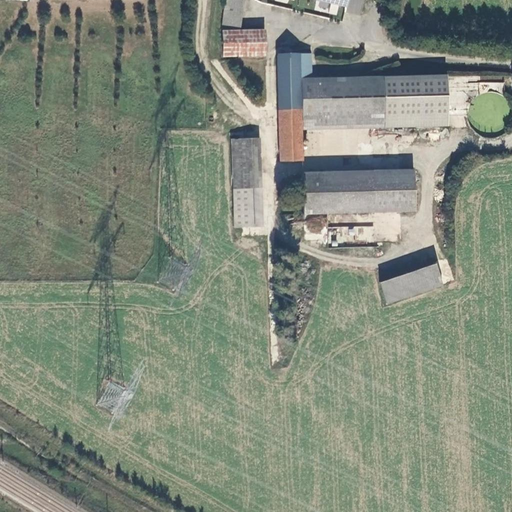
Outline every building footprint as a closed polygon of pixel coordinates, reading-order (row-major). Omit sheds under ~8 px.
[(225,0),(221,31),(238,31),(241,0),(225,0)] [(311,0),(346,8),(347,0),(311,0)] [(238,31),(221,31),(222,56),(263,54),(263,31),(238,31)] [(321,120),(320,79),(311,80),(310,54),(276,56),(279,162),(301,162),(300,121),(321,120)] [(320,79),(321,120),(446,117),(445,76),(320,79)] [(234,188),(254,187),(251,137),(232,138),(234,188)] [(300,173),(302,214),(326,213),(413,210),(412,169),(300,173)] [(254,187),(234,188),(236,227),(255,226),(254,187)] [(305,234),(324,234),(324,219),(305,219),(305,234)] [(329,226),(328,235),(337,235),(337,241),(373,241),(373,227),(329,226)] [(387,305),(444,286),(437,263),(379,282),(387,305)]
